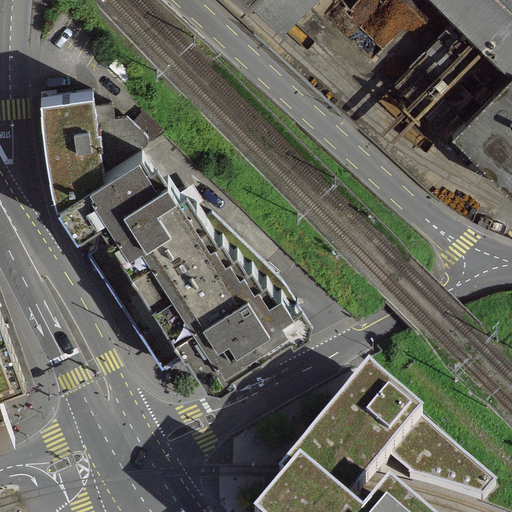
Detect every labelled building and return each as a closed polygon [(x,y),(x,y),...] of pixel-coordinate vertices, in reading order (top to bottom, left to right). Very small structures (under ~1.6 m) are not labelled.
[(511,0),(254,0),(280,26),(290,18),(306,0),(440,0),(457,16),(412,61),(395,82),(412,100),(419,98),(511,189),(511,0)] [(92,89),(38,97),(42,142),(49,183),(54,204),(141,146),(151,139),(126,115),(116,116),(113,98),(95,101),(92,89)] [(141,146),(54,204),(74,234),(99,220),(96,243),(88,248),(165,366),(199,370),(208,384),(231,371),(306,320),(308,313),(308,307),(280,276),(212,211),(204,215),(186,188),(179,191),(158,159),(151,163),(141,146)] [(0,441),(12,438),(0,405),(0,390),(21,382),(0,323),(0,441)] [(249,511),(348,511),(362,496),(374,484),(391,464),(425,425),(360,366),(241,434),(258,448),(285,471),(249,511)] [(380,511),(362,496),(348,511),(380,511)]
